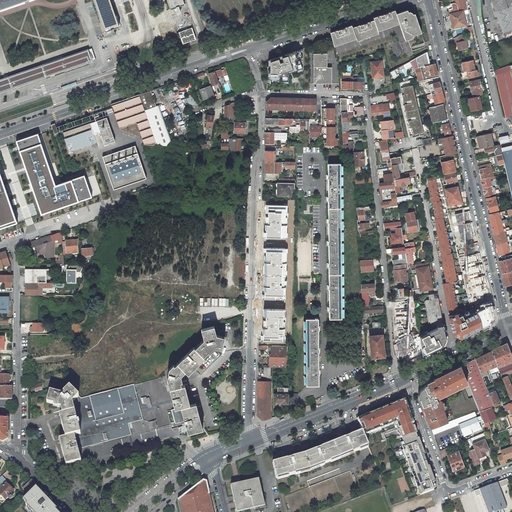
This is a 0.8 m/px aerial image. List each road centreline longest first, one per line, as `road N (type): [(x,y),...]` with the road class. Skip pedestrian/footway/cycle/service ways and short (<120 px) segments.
road 1 (residential): [(261,92),(365,95),(403,378)]
road 2 (unclassified): [(508,327),(429,0)]
road 3 (residential): [(260,150),(249,441)]
road 4 (tertiary): [(0,133),(210,61)]
road 5 (residential): [(18,456),(17,239)]
road 6 (residential): [(413,152),(454,354)]
road 7 (residential): [(511,468),(446,492),(403,378)]
road 8 (tertiary): [(250,48),(396,0)]
